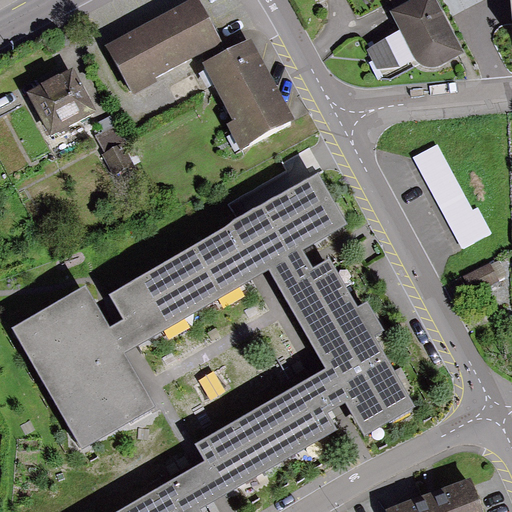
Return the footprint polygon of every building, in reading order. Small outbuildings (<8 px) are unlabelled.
[(197,0),(106,49),(134,100),(159,87),(156,81),(201,57),(221,47),(222,46),(197,0)] [(442,67),(465,55),(436,0),(390,0),(396,11),(390,14),(400,32),(367,51),(377,70),(401,69),(415,61),(421,67),(428,69),(436,69),(442,67)] [(206,66),(203,67),(234,124),(228,128),(241,153),(297,123),(253,40),(225,55),(206,66)] [(221,47),(201,57),(206,66),(225,55),(221,47)] [(74,70),(27,95),(51,139),(97,115),(74,70)] [(98,124),(103,133),(117,126),(119,125),(114,115),(98,124)] [(103,133),(96,137),(106,154),(104,156),(115,177),(135,166),(124,145),(126,144),(117,126),(103,133)] [(438,145),(413,159),(462,251),(493,234),(479,208),(474,211),(438,145)] [(348,229),(319,178),(108,299),(123,324),(111,331),(87,289),(11,333),(82,456),(159,412),(128,358),(269,276),(273,282),(325,373),(318,377),(194,448),(204,466),(201,467),(123,511),(202,511),(221,501),(337,434),(327,418),(338,412),(346,407),(365,441),(417,411),(375,340),(384,335),(367,307),(358,313),(330,264),(314,274),(307,263),(303,255),(348,229)] [(491,264),(465,278),(474,295),(500,281),(491,264)] [(389,511),(483,511),(472,481),(389,511)]
